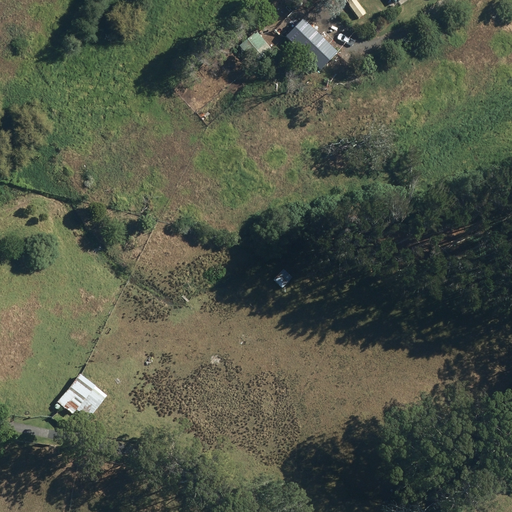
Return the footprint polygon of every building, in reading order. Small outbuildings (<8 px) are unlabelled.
[(337,53),(302,20),(285,38),(319,71),(337,53)] [(256,32),(239,47),(254,64),(271,50),(256,32)] [(193,257),(193,271),(205,271),(205,257),(193,257)] [(283,268),(272,279),(281,287),(292,276),(283,268)] [(79,374),(57,401),(65,408),(74,397),(80,402),(94,386),(79,374)]
